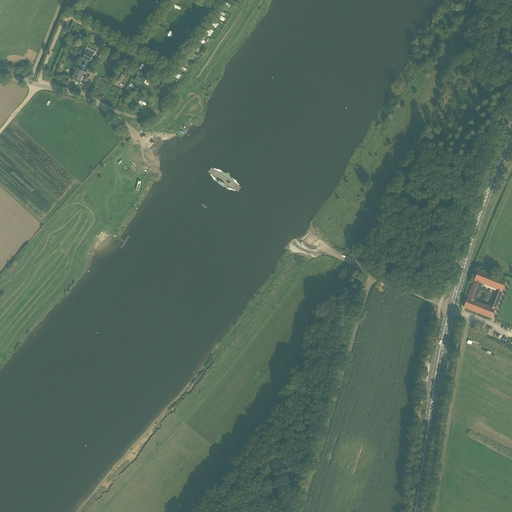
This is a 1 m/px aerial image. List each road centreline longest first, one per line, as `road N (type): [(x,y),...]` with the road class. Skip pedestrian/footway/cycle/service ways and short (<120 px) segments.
road 1 (unclassified): [(300,511),(373,273)]
road 2 (primary): [(415,511),(450,309)]
road 3 (primary): [(450,309),(511,137)]
road 4 (tertiary): [(157,149),(90,101),(28,83)]
